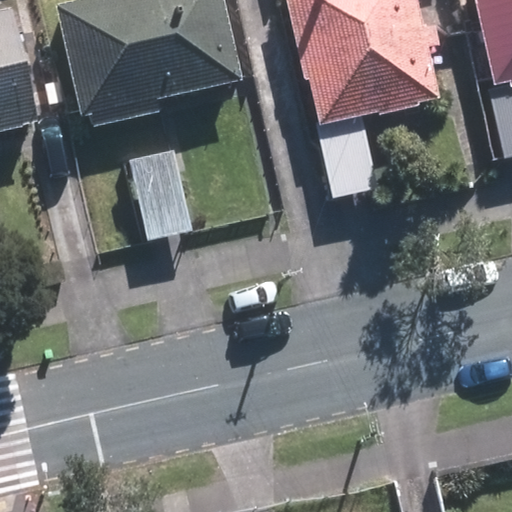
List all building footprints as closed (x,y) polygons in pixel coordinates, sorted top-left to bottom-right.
[(242,79),(224,0),(71,0),(57,3),(82,115),(242,79)] [(281,0),(326,197),(372,186),(356,114),(433,96),(411,0),(281,0)] [(511,0),(473,0),(493,85),(487,86),(503,158),(511,155),(511,0)] [(20,11),(0,16),(0,134),(45,124),(20,11)] [(137,160),(155,240),(199,231),(181,150),(137,160)]
